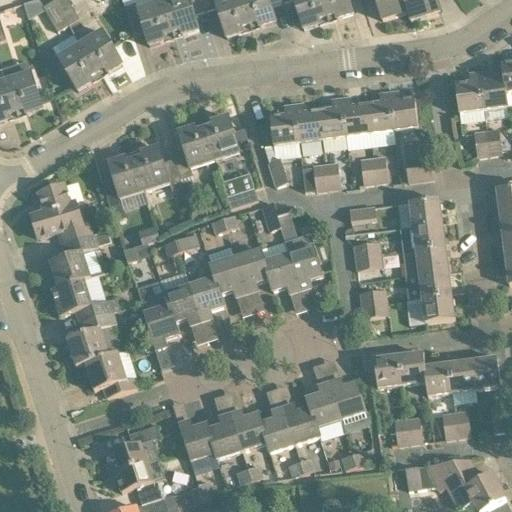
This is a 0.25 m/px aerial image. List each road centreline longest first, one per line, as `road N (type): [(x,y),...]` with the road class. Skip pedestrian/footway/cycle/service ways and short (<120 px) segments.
road 1 (residential): [(436,49),(173,87),(2,182)]
road 2 (residential): [(56,441),(110,423),(122,406),(331,340)]
road 3 (residential): [(485,333),(478,281),(488,279),(473,177)]
road 4 (residential): [(451,180),(436,49)]
road 5 (residential): [(19,319),(56,441)]
road 6 (residential): [(333,200),(452,187),(451,180)]
road 7 (residential): [(333,200),(349,321)]
